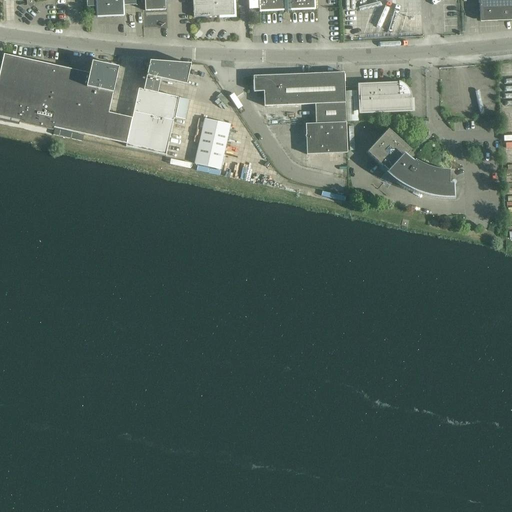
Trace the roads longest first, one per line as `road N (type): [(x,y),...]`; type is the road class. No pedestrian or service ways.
road 1 (unclassified): [(220,56),(511,43)]
road 2 (unclassified): [(220,56),(0,33)]
road 3 (unclassified): [(344,185),(292,172),(250,116),(220,56)]
